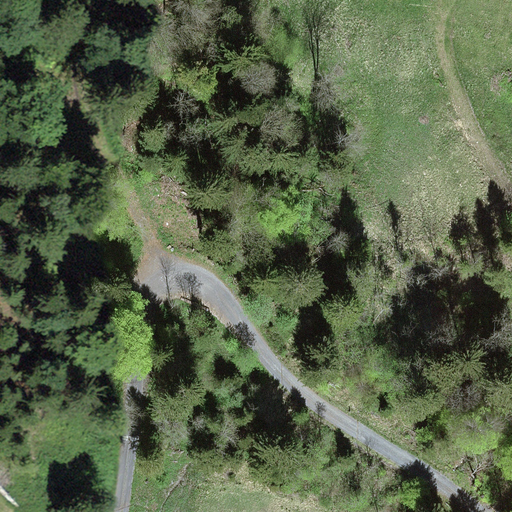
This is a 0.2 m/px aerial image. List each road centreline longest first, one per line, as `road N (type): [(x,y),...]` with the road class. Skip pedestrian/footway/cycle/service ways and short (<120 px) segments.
road 1 (track): [(124,511),(152,287),(166,272),(195,275),(285,380),(447,511)]
road 2 (track): [(166,272),(130,194),(89,0)]
